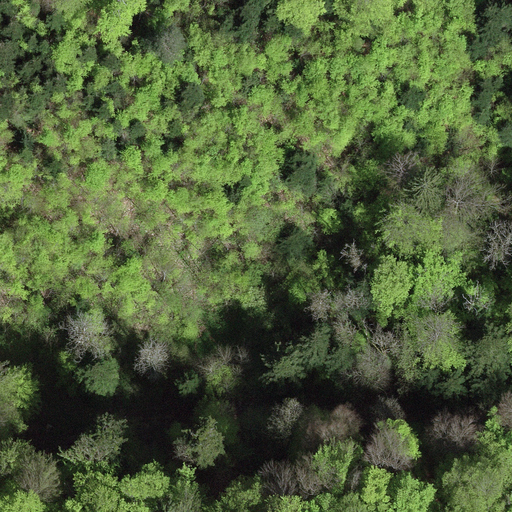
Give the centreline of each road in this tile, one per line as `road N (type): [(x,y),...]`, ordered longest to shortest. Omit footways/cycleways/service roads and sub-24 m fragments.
road 1 (track): [(511,413),(449,427),(377,418),(109,429),(0,451)]
road 2 (track): [(0,373),(109,429)]
